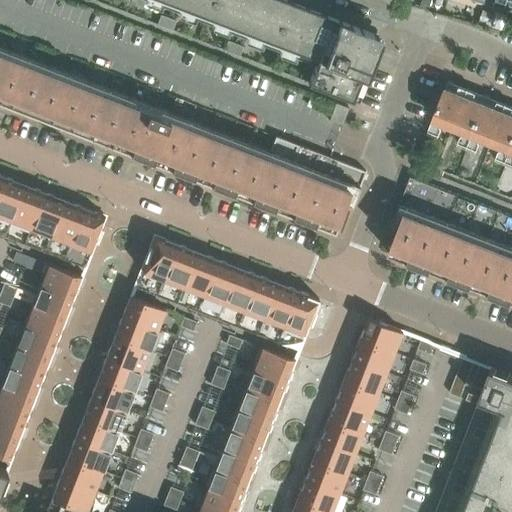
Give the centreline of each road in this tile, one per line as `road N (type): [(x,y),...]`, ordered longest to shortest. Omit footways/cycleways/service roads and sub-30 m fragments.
road 1 (residential): [(345,279),(0,147)]
road 2 (residential): [(345,279),(384,182),(380,139),(425,26)]
road 3 (residential): [(511,345),(345,279)]
